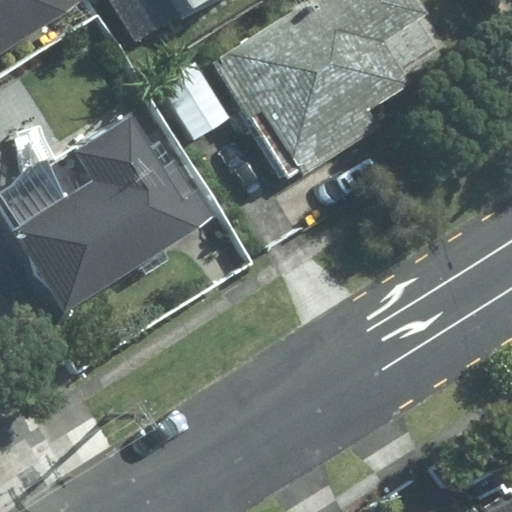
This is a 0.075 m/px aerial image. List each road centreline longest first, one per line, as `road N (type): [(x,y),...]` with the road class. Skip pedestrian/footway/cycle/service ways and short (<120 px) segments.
road 1 (residential): [(361,365),(134,511)]
road 2 (residential): [(361,365),(511,272)]
